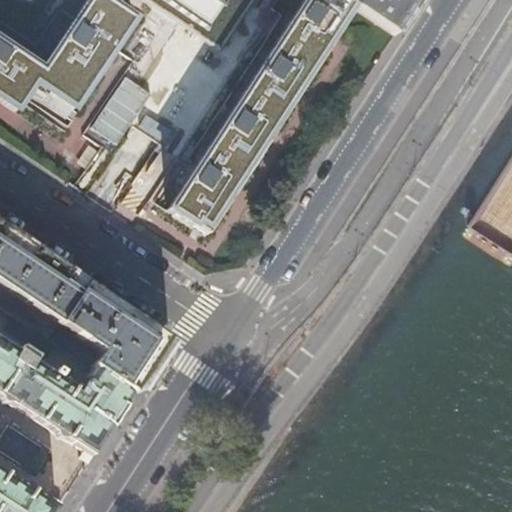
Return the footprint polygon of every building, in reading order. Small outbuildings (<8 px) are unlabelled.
[(66,122),(71,113),(72,111),(132,21),(100,0),(89,0),(40,74),(0,46),(0,105),(13,115),(26,94),(66,122)] [(205,240),(353,9),(339,0),(305,0),(165,214),(205,240)] [(415,0),(339,0),(353,9),(393,35),(402,22),(415,0)] [(0,228),(0,309),(9,315),(45,339),(55,324),(96,352),(86,367),(90,369),(129,395),(147,368),(154,357),(149,329),(140,324),(104,299),(56,267),(25,246),(0,228)] [(53,345),(45,339),(9,315),(2,327),(46,356),(53,345)] [(0,511),(53,511),(59,503),(51,498),(48,504),(0,473),(0,399),(81,452),(77,458),(85,464),(109,427),(129,395),(90,369),(78,387),(76,386),(73,389),(71,388),(69,390),(53,379),(57,375),(51,371),(48,375),(44,373),(45,372),(40,369),(39,370),(29,363),(31,360),(15,349),(12,353),(3,346),(4,345),(0,342),(0,511)]
